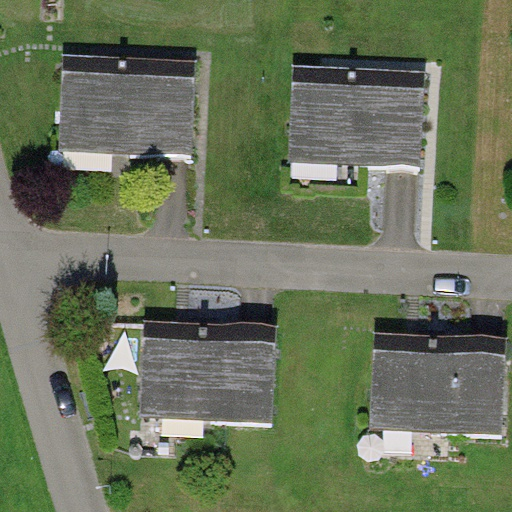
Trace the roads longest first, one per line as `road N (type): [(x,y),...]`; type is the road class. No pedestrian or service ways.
road 1 (residential): [(19,258),(511,281)]
road 2 (residential): [(100,511),(19,258)]
